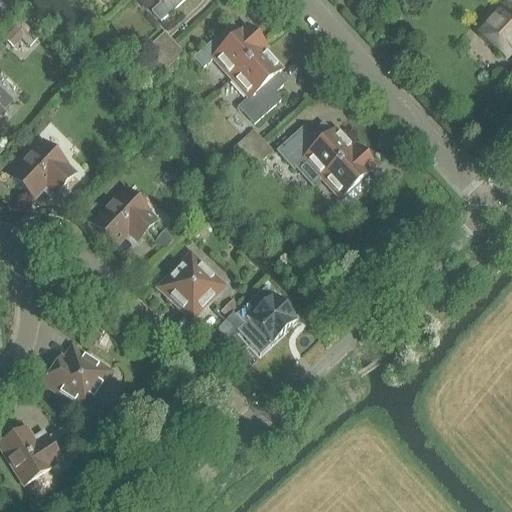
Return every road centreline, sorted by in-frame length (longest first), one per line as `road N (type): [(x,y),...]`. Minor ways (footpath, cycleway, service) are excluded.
road 1 (residential): [(249,437),(494,208)]
road 2 (residential): [(249,437),(73,246),(38,236),(3,242)]
road 3 (residential): [(494,208),(299,0)]
road 4 (residential): [(3,242),(20,266),(27,328),(0,378)]
